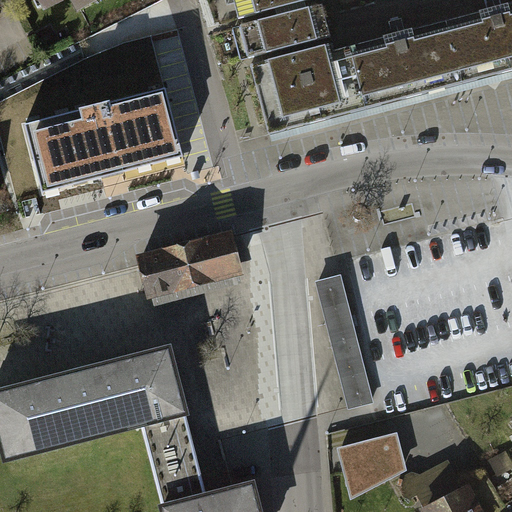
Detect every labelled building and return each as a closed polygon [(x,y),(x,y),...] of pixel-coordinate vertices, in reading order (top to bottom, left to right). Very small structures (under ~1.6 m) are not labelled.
[(36,0),(42,11),(64,0),(69,0),(76,12),(98,0),(36,0)] [(305,0),(222,0),(231,26),(297,9),(295,3),(305,0)] [(511,6),(437,26),(452,84),(511,68),(511,6)] [(297,9),(231,26),(241,65),(253,63),(307,49),(297,9)] [(437,26),(344,49),(359,108),(452,84),(437,26)] [(344,49),(252,73),(267,131),(359,108),(344,49)] [(167,89),(19,127),(40,206),(188,168),(167,89)] [(229,237),(201,244),(210,279),(238,272),(229,237)] [(201,244),(141,259),(150,295),(210,279),(201,244)] [(372,402),(340,277),(329,280),(318,283),(336,353),(342,351),(356,406),(372,402)] [(0,437),(6,459),(141,425),(163,508),(207,496),(185,413),(169,349),(0,392),(0,437)] [(397,433),(338,448),(351,501),(408,472),(397,433)] [(423,508),(419,510),(420,511),(483,511),(469,485),(462,488),(448,461),(420,476),(412,473),(397,480),(407,501),(417,496),(423,508)] [(259,511),(252,485),(207,496),(163,508),(163,511),(259,511)]
